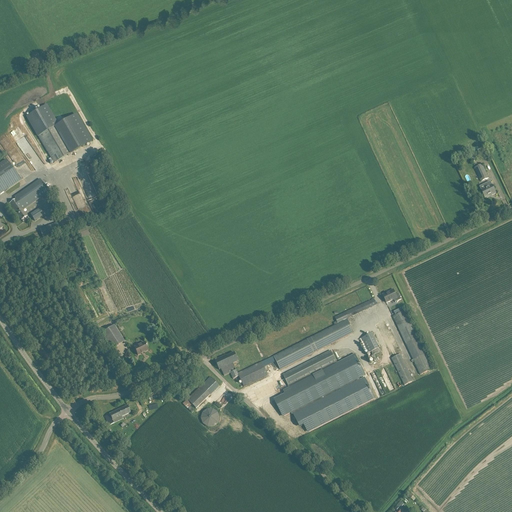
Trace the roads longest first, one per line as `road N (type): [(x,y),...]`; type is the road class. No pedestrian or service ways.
road 1 (unclassified): [(202,357),(511,211)]
road 2 (unclassified): [(202,357),(364,511)]
road 3 (unclassified): [(68,412),(202,357)]
road 4 (unclassified): [(160,511),(68,412)]
